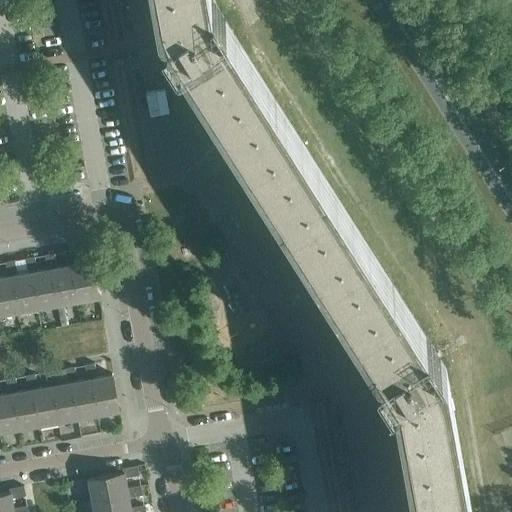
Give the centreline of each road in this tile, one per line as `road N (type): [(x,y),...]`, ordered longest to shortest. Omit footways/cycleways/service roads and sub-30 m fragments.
road 1 (residential): [(0,227),(109,207),(127,213),(167,439)]
road 2 (secondary): [(387,0),(511,195)]
road 3 (residential): [(0,471),(167,439)]
